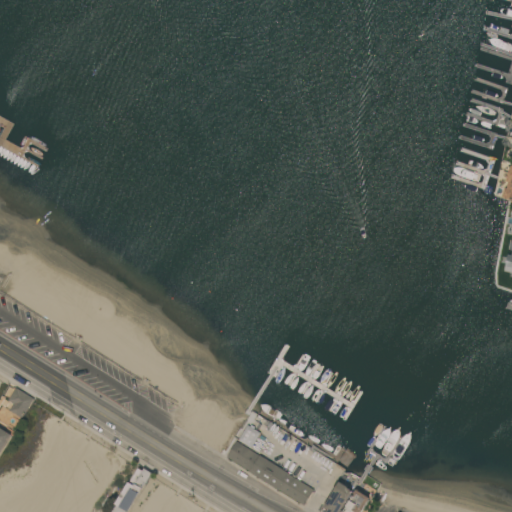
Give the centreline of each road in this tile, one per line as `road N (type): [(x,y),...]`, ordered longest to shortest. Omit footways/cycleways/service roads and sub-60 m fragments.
road 1 (tertiary): [(286,511),(0,337)]
road 2 (tertiary): [(0,353),(252,511)]
